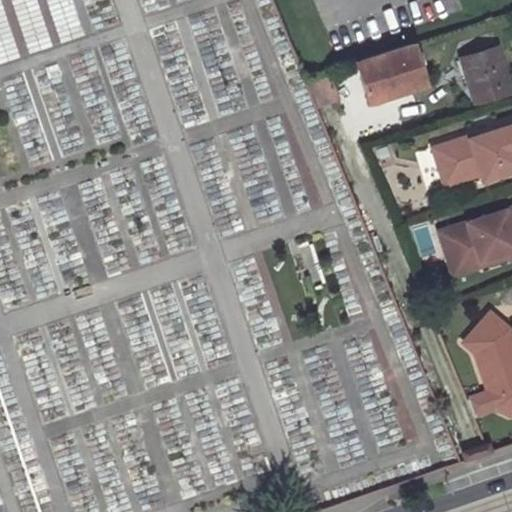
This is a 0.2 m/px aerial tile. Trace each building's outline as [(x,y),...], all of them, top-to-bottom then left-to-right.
[(370,99),(427,81),(415,44),(359,61),(370,99)] [(511,93),(511,88),(499,46),(463,57),(477,105),(511,93)] [(343,96),(334,73),(315,81),(326,104),(343,96)] [(470,135),(434,146),(442,172),(458,167),(462,169),(465,178),(482,172),(484,179),(511,170),(511,165),(509,157),(511,155),(511,124),(470,138),(470,135)] [(458,167),(442,172),(446,184),(465,178),(462,169),(458,167)] [(511,223),(511,224),(506,209),(439,231),(450,264),(479,254),(482,265),(511,254),(511,223)] [(450,264),(454,275),(482,265),(479,254),(450,264)] [(511,339),(509,331),(490,314),(464,344),(475,355),(490,396),(491,396),(496,410),(510,417),(511,416),(511,339)]
